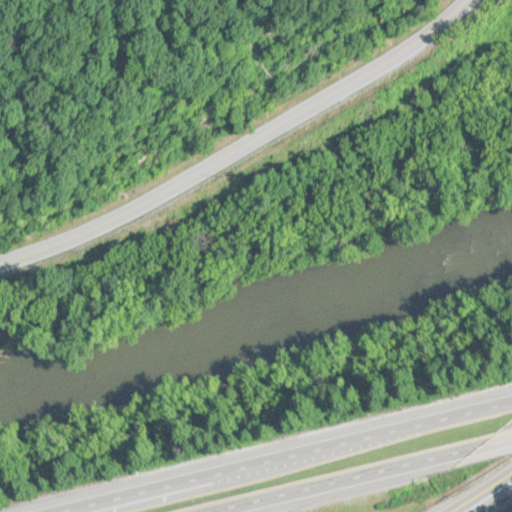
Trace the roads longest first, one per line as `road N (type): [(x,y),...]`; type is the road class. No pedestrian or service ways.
road 1 (secondary): [(0,263),(122,216),(367,75),(467,0)]
road 2 (trunk): [(511,404),(113,511)]
road 3 (trunk): [(251,511),(495,447)]
